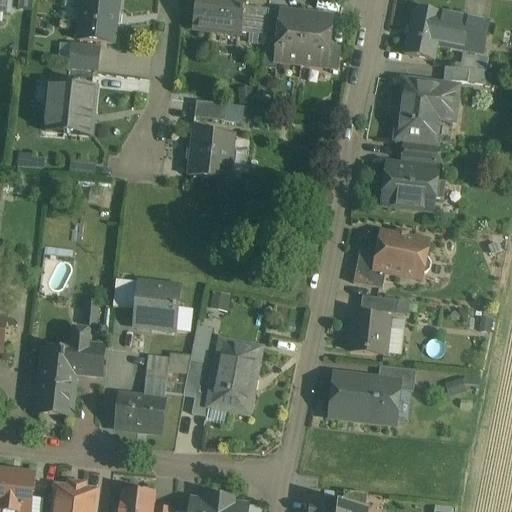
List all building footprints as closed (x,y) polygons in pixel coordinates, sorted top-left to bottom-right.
[(33,0),(19,0),(19,7),(33,9),(33,0)] [(119,0),(82,0),(78,41),(115,45),(119,0)] [(245,0),(197,0),(194,30),(241,36),(241,34),(244,8),(245,0)] [(269,11),(244,8),(241,34),(267,37),(269,11)] [(489,24),(415,9),(405,56),(435,62),(439,45),(483,54),(489,24)] [(307,17),(282,14),(279,41),(276,62),(277,62),(302,65),(307,17)] [(332,20),(307,17),(302,65),(326,68),(327,68),(329,47),(332,20)] [(279,41),(267,40),(264,69),(276,71),(277,62),(276,62),(279,41)] [(100,49),(73,46),(70,71),(94,74),(98,75),(100,49)] [(341,48),(329,47),(327,68),(326,68),(326,71),(339,72),(341,48)] [(70,71),(53,69),(52,83),(92,88),(94,74),(70,71)] [(460,88),(406,82),(401,121),(399,120),(396,141),(438,146),(443,110),(457,111),(460,88)] [(52,83),(50,83),(45,132),(91,137),(96,88),(92,88),(52,83)] [(227,106),(197,103),(195,119),(226,123),(227,106)] [(236,136),(194,131),(189,177),(231,182),(236,136)] [(441,150),(405,146),(403,162),(439,166),(441,150)] [(438,172),(389,166),(384,206),(434,212),(435,200),(444,201),(446,184),(437,183),(438,172)] [(430,243),(383,234),(377,265),(375,272),(387,274),(422,281),(423,276),(425,276),(431,272),(432,266),(429,260),(427,259),(430,243)] [(379,253),(361,250),(359,262),(377,265),(379,253)] [(377,265),(359,262),(354,285),(383,290),(387,274),(375,272),(377,265)] [(141,284),(117,281),(114,309),(137,312),(141,284)] [(180,289),(141,284),(137,312),(136,328),(175,332),(180,289)] [(399,302),(363,298),(362,312),(397,316),(399,302)] [(99,304),(87,303),(84,326),(97,327),(99,304)] [(389,320),(355,316),(351,353),(385,356),(389,320)] [(197,330),(191,363),(204,365),(210,333),(197,330)] [(66,351),(44,349),(40,388),(34,387),(33,397),(39,398),(37,414),(72,417),(77,375),(102,377),(105,348),(88,346),(89,335),(87,332),(77,331),(75,334),(74,345),(66,344),(66,351)] [(259,349),(221,342),(211,397),(208,409),(209,409),(250,417),(255,389),(252,389),(259,349)] [(204,365),(191,363),(184,400),(197,402),(204,365)] [(416,372),(381,368),(379,382),(400,384),(400,386),(395,385),(395,391),(414,393),(416,372)] [(379,382),(336,377),(331,418),(395,425),(395,424),(391,424),(395,391),(395,385),(400,386),(400,384),(379,382)] [(211,397),(200,395),(196,416),(207,418),(209,409),(208,409),(211,397)] [(165,402),(121,397),(118,430),(161,435),(165,402)] [(30,511),(35,475),(0,471),(0,511),(8,511),(30,511)] [(71,489),(58,487),(54,511),(95,511),(97,492),(84,490),(84,486),(72,484),(71,489)] [(150,493),(140,492),(140,495),(123,493),(122,508),(118,508),(115,511),(153,511),(155,497),(149,496),(150,493)] [(369,495),(345,493),(343,507),(367,510),(369,495)] [(208,503),(193,501),(191,511),(219,511),(221,499),(208,498),(208,503)] [(247,511),(249,507),(234,505),(234,501),(221,499),(219,511),(247,511)]
